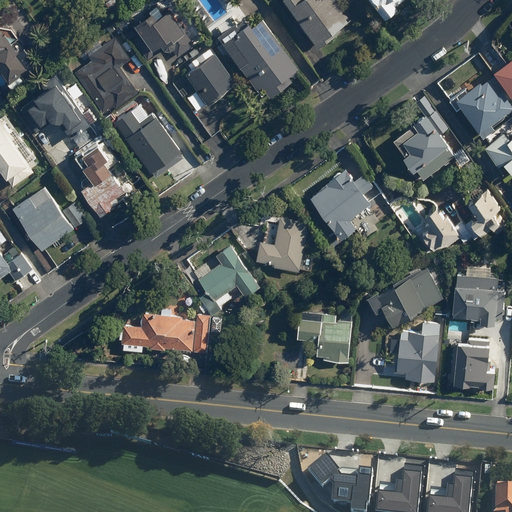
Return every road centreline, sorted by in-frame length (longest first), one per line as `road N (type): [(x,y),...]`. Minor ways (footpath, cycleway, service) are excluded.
road 1 (residential): [(482,0),(461,25),(29,328),(10,345),(1,384)]
road 2 (secondary): [(1,384),(511,434)]
